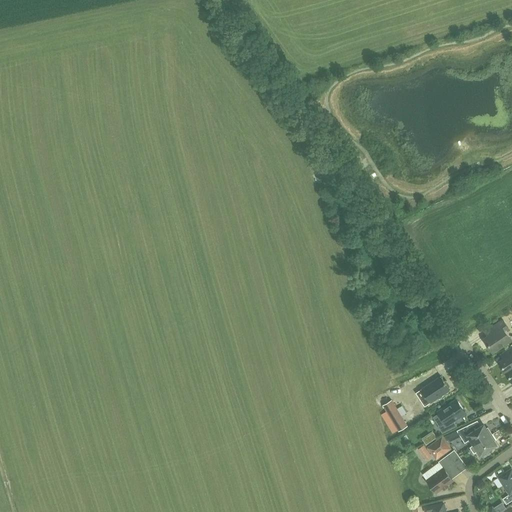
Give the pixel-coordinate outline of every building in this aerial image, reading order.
[(498,322),(489,309),(478,316),(487,330),(498,322)] [(493,352),(511,340),(506,332),(507,332),(504,326),(507,325),(503,319),(492,327),(495,332),(484,339),(493,352)] [(511,367),(511,346),(505,351),(509,356),(499,362),(506,372),(511,367)] [(425,406),(430,402),(431,403),(450,390),(449,388),(450,386),(447,381),(445,381),(441,376),(421,389),(422,389),(417,393),(425,406)] [(438,411),(445,422),(439,426),(443,433),(458,426),(455,421),(468,413),(458,398),(438,411)] [(383,405),(399,432),(408,426),(392,399),(383,405)] [(475,445),(492,433),(488,427),(487,428),(484,424),(473,432),(469,426),(459,433),(465,443),(471,439),(475,444),(475,445)] [(475,445),(475,444),(470,447),(474,453),(479,451),(481,455),(497,445),(494,441),(496,440),(492,433),(475,445)] [(437,460),(452,448),(442,436),(427,447),(437,460)] [(426,460),(432,456),(424,445),(418,449),(426,460)] [(436,493),(454,480),(447,471),(457,464),(462,460),(455,449),(449,454),(439,461),(439,462),(423,474),(427,480),(436,493)] [(507,504),(511,500),(511,468),(499,477),(510,494),(503,498),(507,504)] [(445,511),(444,503),(425,508),(426,511),(432,511),(445,511)]
